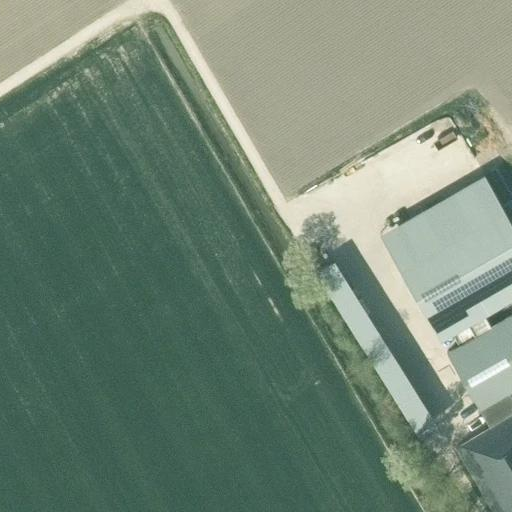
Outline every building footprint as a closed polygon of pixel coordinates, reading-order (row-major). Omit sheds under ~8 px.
[(401,271),(504,212),(483,174),(380,234),(401,271)] [(511,225),(504,212),(401,271),(439,338),(451,331),(483,313),(511,296),(511,225)] [(438,417),(333,252),(314,264),(418,429),(438,417)] [(459,346),(447,352),(490,427),(511,414),(511,399),(507,391),(511,388),(511,313),(491,326),(483,313),(451,331),(459,346)] [(511,511),(511,414),(490,427),(455,447),(492,511),(511,511)]
